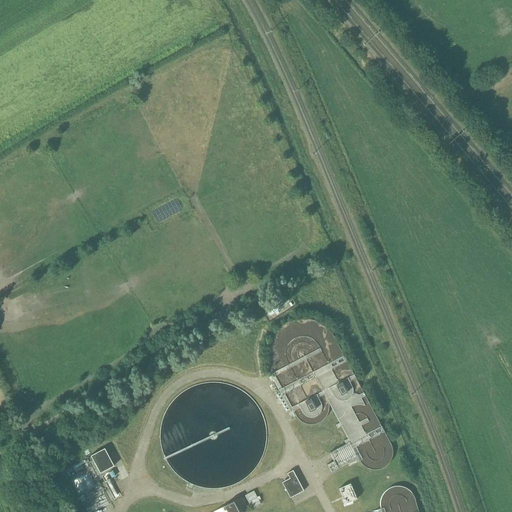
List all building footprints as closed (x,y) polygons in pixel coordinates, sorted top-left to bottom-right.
[(268,350),(267,355),(268,361),(269,366),(272,371),(273,373),(270,374),(284,400),(286,399),(293,411),(295,415),(296,417),(298,419),(300,421),(304,423),(307,425),(311,425),(315,425),(318,424),(322,422),(324,419),(327,416),(328,413),(329,409),(329,405),(330,405),(339,423),(335,425),(337,429),(341,427),(347,439),(344,441),(346,444),(329,453),(333,461),(327,465),(330,471),(349,461),(357,457),(359,461),(361,464),(364,466),(367,468),(370,470),(374,470),(378,470),(382,469),(385,467),(388,465),(390,462),(392,458),(393,455),(393,451),(392,447),(391,444),(335,337),(332,333),(328,329),(324,325),(320,323),(315,320),(310,319),(304,318),(299,319),(294,320),(289,321),(284,324),(280,327),(276,331),(273,335),(270,340),(269,345),(268,350)] [(90,456),(100,473),(114,466),(104,448),(90,456)] [(290,498),(304,491),(293,470),(287,473),(289,478),(282,482),(290,498)] [(350,484),(339,489),(345,504),(357,499),(350,484)] [(418,511),(415,499),(414,496),(412,493),(409,490),(406,488),(403,487),(399,486),(396,486),(392,487),(389,488),(386,490),(384,493),(382,496),(380,499),(380,503),(380,506),(381,510),(381,511),(418,511)] [(253,491),(245,495),(252,508),(260,504),(253,491)] [(233,511),(229,503),(213,511),(233,511)]
